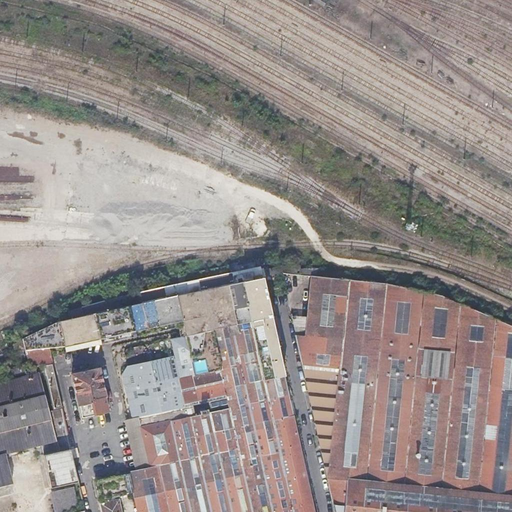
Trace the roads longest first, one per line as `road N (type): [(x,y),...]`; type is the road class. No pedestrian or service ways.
road 1 (track): [(511,309),(413,270),(341,262),(272,213),(214,214),(168,227),(0,219)]
road 2 (unknown): [(82,444),(65,393),(63,353),(99,353),(108,365),(115,417),(97,433)]
road 3 (residential): [(322,511),(277,306)]
road 4 (track): [(0,141),(112,173),(125,225)]
